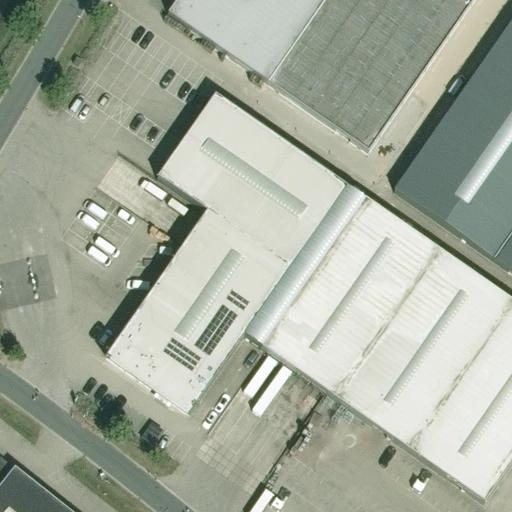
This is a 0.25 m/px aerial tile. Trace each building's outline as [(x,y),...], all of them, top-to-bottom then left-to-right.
[(327,0),(179,0),(167,18),(267,87),(327,0)] [(511,24),(395,193),(511,276),(511,24)] [(243,341),(346,193),(214,100),(156,183),(206,217),(107,359),(190,417),(243,341)] [(483,508),(511,466),(511,307),(346,193),(243,341),(483,508)] [(228,384),(239,370),(231,364),(221,379),(228,384)] [(0,511),(64,511),(0,461),(0,511)]
